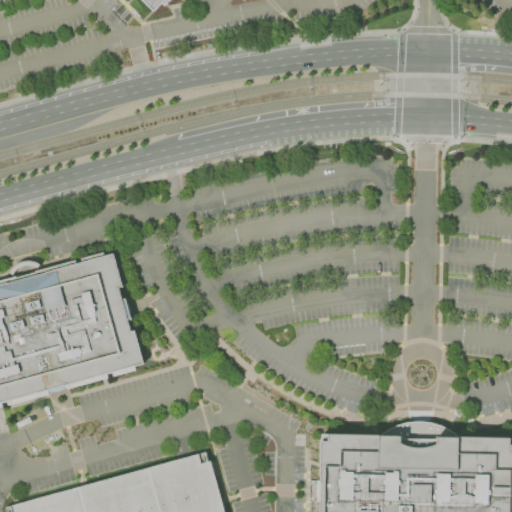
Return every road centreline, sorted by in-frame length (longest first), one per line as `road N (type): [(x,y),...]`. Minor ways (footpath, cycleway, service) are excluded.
road 1 (primary): [(425,52),(242,69),(0,127)]
road 2 (primary): [(208,145),(332,122),(423,119)]
road 3 (primary): [(0,199),(165,155)]
